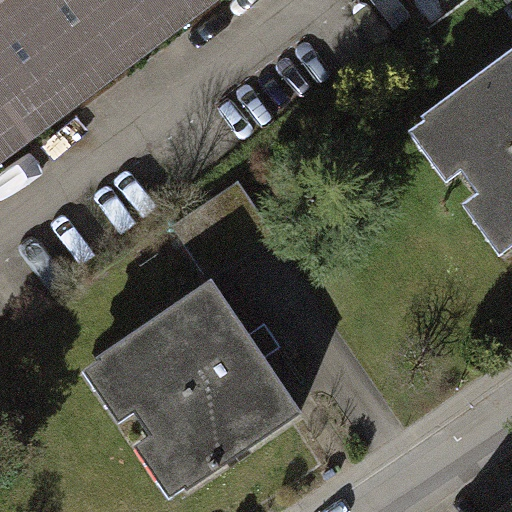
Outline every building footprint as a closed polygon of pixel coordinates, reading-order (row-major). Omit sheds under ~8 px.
[(0,0),(0,175),(232,0),(0,0)] [(422,116),(408,126),(446,178),(461,167),(478,189),(464,199),(501,250),(511,241),(511,45),(420,113),(422,116)] [(239,180),(173,224),(207,276),(212,273),(273,232),(239,180)] [(96,355),(81,364),(117,418),(132,407),(148,431),(134,440),(168,491),(183,482),(186,485),(302,407),(212,273),(207,276),(94,352),(96,355)] [(511,511),(511,493),(490,511),(511,511)]
